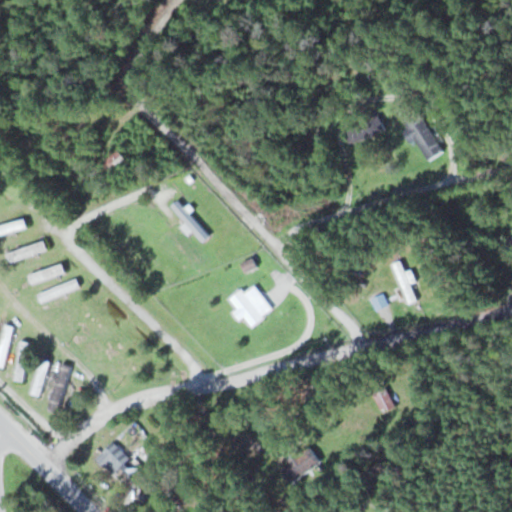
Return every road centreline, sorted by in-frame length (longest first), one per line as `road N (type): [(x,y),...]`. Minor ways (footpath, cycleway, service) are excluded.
road 1 (residential): [(45,460),(123,403),(511,304)]
road 2 (track): [(174,0),(139,53),(135,100),(362,343)]
road 3 (secondary): [(0,417),(95,511)]
